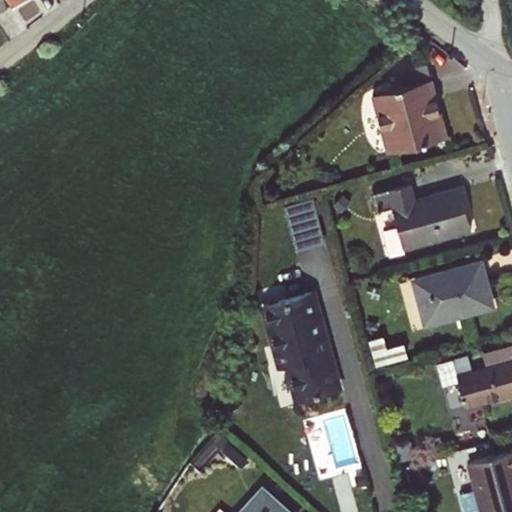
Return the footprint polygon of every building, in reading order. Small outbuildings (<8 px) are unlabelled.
[(370,94),(386,152),(448,136),(427,60),(397,68),(401,85),(370,94)] [(404,249),(472,230),(459,185),(415,196),(410,181),(386,188),(404,249)] [(317,193),(286,201),(299,247),(329,239),(317,193)] [(422,327),(495,307),(483,259),(409,277),(422,327)] [(315,288),(259,303),(275,369),(283,367),(293,401),(343,388),(315,288)] [(435,362),(441,384),(457,381),(464,408),(511,395),(511,343),(481,351),(483,364),(455,371),(451,358),(435,362)] [(511,446),(466,461),(478,511),(508,511),(511,511),(511,446)] [(234,511),(293,511),(261,482),(234,511)]
